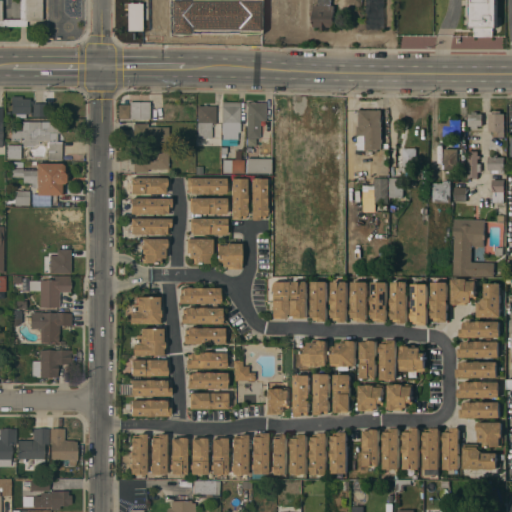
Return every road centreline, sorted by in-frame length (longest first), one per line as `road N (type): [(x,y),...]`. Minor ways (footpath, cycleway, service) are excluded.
road 1 (residential): [(102,0),(105,511)]
road 2 (secondary): [(511,73),(102,69)]
